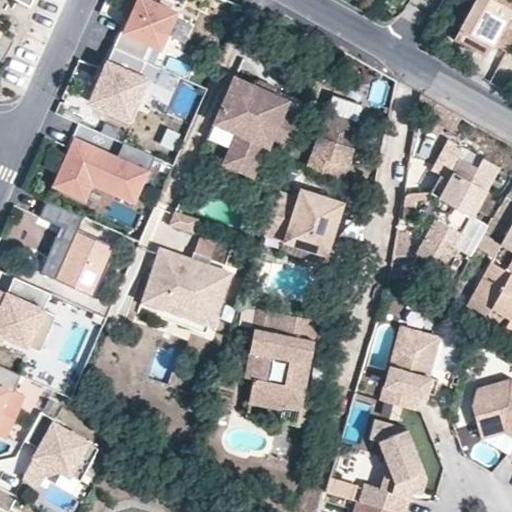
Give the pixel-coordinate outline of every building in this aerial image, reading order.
[(118,30),(111,46),(141,58),(149,39),(162,44),(176,12),(147,0),(130,0),(124,17),(130,20),(125,32),(118,30)] [(511,7),(497,0),(472,0),(458,27),(474,36),(493,45),(497,39),(510,45),(511,40),(511,7)] [(474,36),(458,27),(451,39),(487,58),(493,45),(474,36)] [(0,58),(1,59),(12,38),(0,31),(0,58)] [(146,78),(138,74),(145,60),(141,58),(111,46),(88,100),(128,118),(146,78)] [(145,60),(138,74),(146,78),(152,81),(158,66),(145,60)] [(253,85),(234,77),(215,122),(237,132),(238,132),(241,125),(252,130),(241,154),(260,162),(271,138),(292,147),(302,118),(283,110),(287,100),(270,92),(253,85)] [(256,78),(253,85),(270,92),(273,86),(256,78)] [(453,131),(461,116),(420,93),(417,112),(453,131)] [(333,95),(327,111),(354,120),(356,121),(362,104),(333,95)] [(354,120),(327,111),(320,135),(317,134),(307,168),(348,181),(353,166),(347,164),(353,146),(351,145),(355,131),(350,129),(354,120)] [(355,131),(358,121),(356,121),(354,120),(350,129),(355,131)] [(238,132),(237,132),(223,164),(254,177),(260,162),(241,154),(252,130),(241,125),(238,132)] [(133,203),(154,156),(123,142),(117,155),(115,159),(106,155),(108,151),(73,136),(51,185),(84,200),(91,184),(133,203)] [(499,166),(482,157),(476,166),(459,156),(448,177),(441,174),(431,191),(471,215),(499,166)] [(309,190),(299,187),(296,196),(309,190)] [(344,201),(309,190),(296,196),(278,190),(263,234),(326,255),(344,201)] [(92,295),(114,246),(76,229),(82,215),(46,199),(38,216),(64,227),(59,238),(55,236),(40,272),(92,295)] [(175,212),(170,223),(195,232),(198,220),(175,212)] [(462,231),(436,216),(415,252),(442,268),(462,231)] [(511,223),(500,244),(511,250),(511,223)] [(200,233),(190,258),(208,265),(218,239),(200,233)] [(494,257),(500,244),(483,235),(476,247),(494,257)] [(208,265),(190,258),(160,248),(142,301),(212,325),(230,272),(208,265)] [(511,258),(506,270),(491,261),(474,291),(494,303),(492,308),(511,318),(505,328),(511,331),(511,258)] [(39,351),(55,314),(42,308),(49,292),(13,276),(6,292),(0,289),(0,304),(0,305),(0,340),(3,334),(39,351)] [(474,291),(467,304),(487,316),(492,308),(494,303),(474,291)] [(318,319),(273,311),(270,330),(253,327),(244,377),(253,379),(248,403),(250,403),(282,410),(283,402),(301,406),(302,406),(318,319)] [(439,336),(399,325),(379,399),(416,410),(420,396),(426,398),(428,392),(433,394),(438,378),(432,377),(433,375),(429,374),(439,336)] [(0,434),(6,437),(24,395),(13,390),(20,374),(0,365),(0,434)] [(511,376),(476,386),(471,403),(481,439),(503,433),(511,437),(511,443),(506,454),(511,456),(511,376)] [(97,446),(53,422),(55,418),(40,410),(24,439),(38,447),(23,474),(39,483),(45,472),(59,467),(80,478),(97,446)] [(427,476),(407,427),(374,418),(369,437),(377,440),(386,463),(393,481),(390,490),(379,487),(363,482),(358,501),(397,511),(405,511),(411,496),(412,491),(422,494),(427,476)] [(393,481),(386,463),(379,487),(390,490),(393,481)] [(355,502),(358,485),(329,480),(326,497),(355,502)] [(16,495),(0,485),(0,511),(12,511),(8,510),(16,495)] [(397,511),(358,501),(355,500),(352,511),(397,511)]
